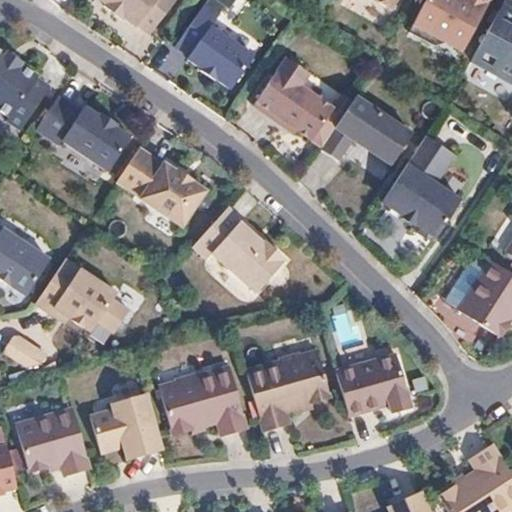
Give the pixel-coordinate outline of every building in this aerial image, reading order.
[(103,0),(107,3),(106,5),(124,18),(126,16),(138,24),(140,22),(152,31),(173,0),(103,0)] [(207,0),(177,42),(191,52),(190,55),(205,65),(204,67),(217,77),(219,74),(234,85),(257,52),(214,22),(222,10),(207,0)] [(424,0),(407,33),(427,44),(439,40),(460,52),(487,0),(424,0)] [(511,5),(502,0),(472,57),(511,78),(511,5)] [(51,81),(37,72),(39,71),(23,58),(24,56),(9,45),(7,48),(0,43),(0,103),(10,111),(7,114),(21,125),(51,81)] [(290,54),(256,100),(278,117),(282,112),(300,125),(314,136),(336,105),(303,82),(312,69),(290,54)] [(109,166),(132,131),(117,121),(118,118),(102,108),(100,110),(86,101),(82,105),(59,90),(37,124),(59,139),(64,135),(109,166)] [(358,90),(324,142),(342,154),(355,135),(388,156),(393,160),(414,127),(358,90)] [(300,125),(282,112),(278,117),(296,130),(300,125)] [(463,195),(438,179),(457,149),(428,131),(405,167),(385,199),(407,212),(406,214),(416,221),(418,219),(419,221),(420,226),(431,233),(437,231),(439,233),(463,195)] [(182,221),(207,186),(193,177),(195,175),(179,165),(177,167),(165,158),(164,159),(151,150),(140,143),(118,176),(142,193),(141,194),(182,221)] [(263,238),(252,229),(255,227),(227,202),(196,238),(193,241),(206,253),(211,248),(255,288),(285,254),(265,236),(263,238)] [(0,273),(26,291),(50,256),(0,222),(0,273)] [(265,236),(255,227),(252,229),(263,238),(265,236)] [(116,289),(65,255),(35,299),(50,309),(54,303),(69,313),(90,328),(97,317),(113,329),(129,306),(112,295),(116,289)] [(511,267),(496,259),(467,311),(510,335),(511,330),(511,267)] [(64,319),(69,313),(54,303),(50,309),(64,319)] [(348,314),(333,317),(338,337),(352,333),(348,314)] [(12,332),(0,349),(0,351),(32,373),(45,353),(12,332)] [(313,400),(333,395),(319,347),(302,353),(301,351),(278,356),(279,359),(248,367),(266,429),(292,422),(288,407),(301,404),(313,400)] [(413,403),(398,350),(337,367),(350,410),(385,401),(384,397),(390,396),(391,399),(394,409),(413,403)] [(206,421),(218,418),(223,431),(248,423),(230,363),(201,371),(200,370),(177,376),(177,378),(160,382),(174,430),(193,425),(206,421)] [(164,446),(148,390),(113,399),(114,406),(91,411),(103,448),(125,442),(133,440),(137,453),(164,446)] [(302,408),(315,405),(313,400),(301,404),(302,408)] [(91,463),(74,403),(17,419),(31,467),(49,462),(50,464),(62,460),(65,470),(91,463)] [(194,429),(207,426),(206,421),(193,425),(194,429)] [(18,483),(11,450),(8,439),(0,440),(0,489),(4,489),(4,485),(18,483)] [(501,509),(511,502),(511,468),(493,439),(470,453),(478,465),(467,473),(456,480),(438,490),(451,511),(499,511),(501,511),(501,509)] [(137,453),(133,440),(125,442),(129,456),(137,453)] [(456,480),(467,473),(463,469),(453,476),(456,480)] [(399,511),(431,511),(421,487),(396,497),(401,511),(399,511)] [(399,511),(401,511),(396,497),(389,501),(393,511),(399,511)]
